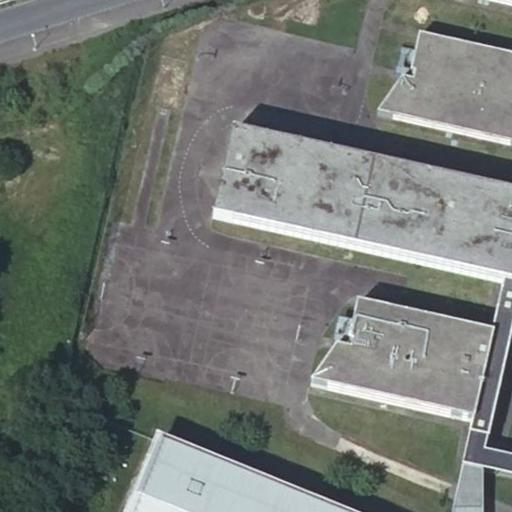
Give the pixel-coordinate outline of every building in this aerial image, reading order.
[(511,0),(470,0),(511,9),(511,60),(420,40),(410,86),(403,84),(376,118),(511,148),(511,0)] [(511,196),(231,134),(212,220),(501,284),(511,286),(511,196)] [(486,441),(511,327),(511,286),(501,284),(490,336),(355,306),(344,353),(334,350),(308,388),(470,423),(467,437),(486,441)] [(73,338),(69,358),(83,363),(89,341),(73,338)] [(467,437),(460,468),(511,479),(511,461),(483,455),(486,441),(467,437)] [(353,511),(156,441),(130,511),(353,511)]
